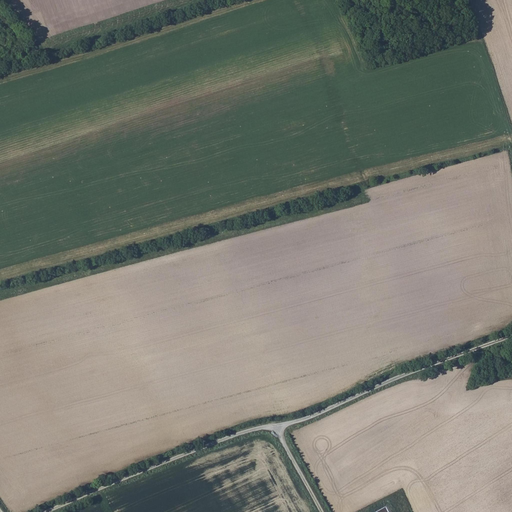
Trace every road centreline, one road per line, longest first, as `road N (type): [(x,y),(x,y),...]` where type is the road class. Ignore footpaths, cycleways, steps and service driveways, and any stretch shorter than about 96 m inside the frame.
road 1 (track): [(511,335),(274,425)]
road 2 (track): [(274,425),(46,511)]
